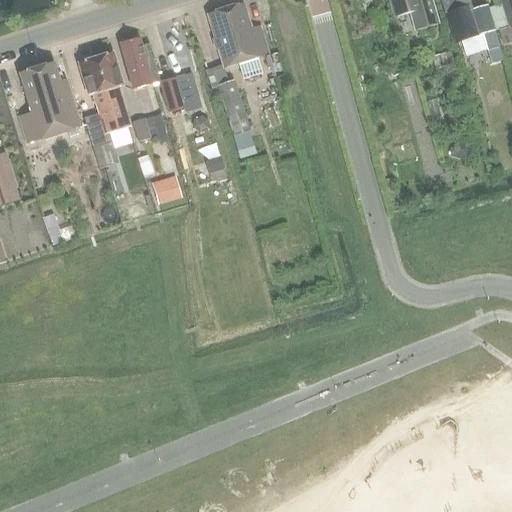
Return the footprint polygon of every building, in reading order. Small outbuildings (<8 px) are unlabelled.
[(432,0),(422,0),(419,1),(418,0),(390,0),(396,19),(412,15),(417,33),(440,26),(432,0)] [(441,0),(448,20),(457,46),(478,39),(477,38),(470,12),(473,11),(468,0),(441,0)] [(511,0),(500,0),(509,29),(511,28),(511,0)] [(259,58),(268,55),(260,28),(252,30),(245,5),(209,16),(224,68),(239,64),(259,58)] [(473,11),(470,12),(477,38),(482,36),(483,36),(495,33),(487,7),(473,11)] [(495,33),(483,36),(488,53),(500,49),(495,32),(495,33)] [(130,79),(133,91),(161,84),(169,115),(184,111),(176,80),(160,84),(150,46),(142,48),(140,40),(120,45),(129,79),(130,79)] [(500,49),(488,53),(492,65),(503,61),(500,49)] [(120,132),(128,129),(131,129),(119,89),(123,87),(113,55),(95,60),(98,69),(100,68),(102,77),(101,77),(112,113),(114,113),(120,132)] [(445,55),(431,59),(435,72),(442,69),(443,73),(449,71),(448,68),(445,55)] [(259,58),(239,64),(244,81),(264,75),(259,58)] [(109,135),(120,132),(114,113),(112,113),(101,77),(102,77),(100,68),(98,69),(95,60),(79,65),(89,98),(93,96),(99,117),(84,121),(93,150),(100,148),(109,145),(112,144),(109,135)] [(28,146),(80,129),(67,86),(61,88),(53,65),(21,75),(33,114),(19,119),(28,146)] [(401,66),(389,70),(392,79),(404,75),(401,66)] [(193,76),(176,80),(184,111),(185,113),(202,109),(193,76)] [(234,82),(217,88),(233,138),(241,161),(257,156),(249,133),(251,133),(234,82)] [(452,90),(446,91),(451,107),(457,106),(452,90)] [(274,108),(262,113),(269,129),(281,125),(274,108)] [(149,140),(143,120),(132,123),(138,144),(149,140)] [(471,148),(456,143),(450,158),(466,164),(471,148)] [(100,148),(93,150),(99,170),(115,166),(109,145),(100,148)] [(0,209),(21,203),(6,155),(0,156),(0,209)] [(221,160),(210,162),(214,175),(224,172),(221,160)] [(176,178),(152,186),(158,207),(182,199),(176,178)] [(239,213),(225,217),(228,228),(242,224),(239,213)] [(53,248),(76,240),(72,229),(59,233),(53,217),(43,220),(53,248)] [(234,250),(237,260),(251,256),(248,246),(234,250)]
